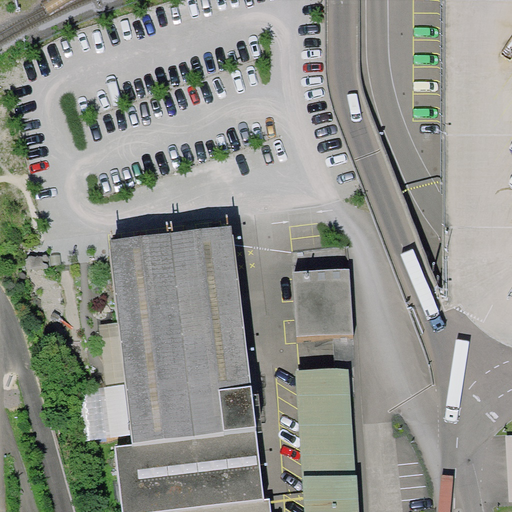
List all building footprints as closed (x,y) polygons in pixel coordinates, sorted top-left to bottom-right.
[(511,0),(465,0),(470,336),(511,336),(511,0)] [(266,511),(232,238),(106,254),(116,331),(106,332),(109,361),(113,388),(123,387),(130,449),(113,451),(120,511),(266,511)] [(349,273),(292,277),(296,342),(353,339),(349,273)] [(348,375),(297,379),(302,454),(353,450),(348,375)] [(356,511),(353,450),(302,454),(305,511),(356,511)]
